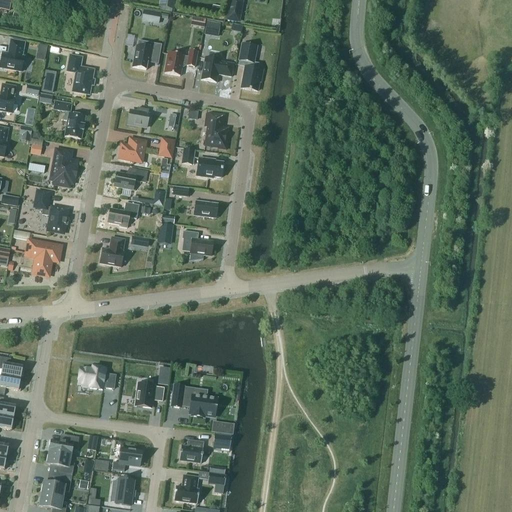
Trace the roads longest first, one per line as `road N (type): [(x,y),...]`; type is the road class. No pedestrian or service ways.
road 1 (residential): [(226,290),(247,109),(112,82)]
road 2 (tertiary): [(422,265),(432,159),(356,48),(359,0)]
road 3 (tertiary): [(394,511),(422,265)]
road 4 (residential): [(70,310),(112,82)]
road 5 (residential): [(151,511),(155,433),(35,415)]
road 6 (unclassified): [(226,290),(422,265)]
road 7 (unclassified): [(70,310),(226,290)]
